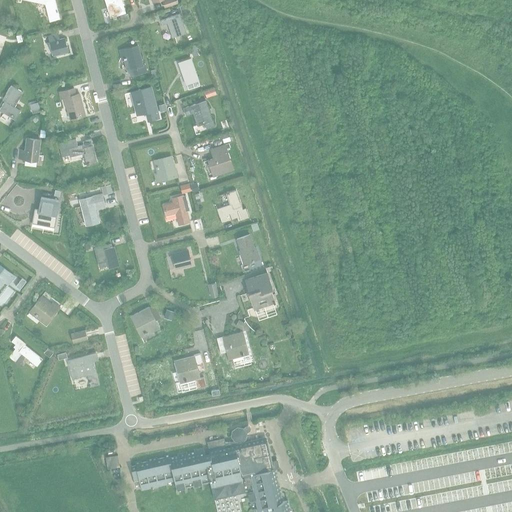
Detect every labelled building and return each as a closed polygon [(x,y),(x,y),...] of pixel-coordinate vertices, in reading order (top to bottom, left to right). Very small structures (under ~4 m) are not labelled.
[(34,0),(46,3),(50,16),(51,21),(60,18),(54,0),(34,0)] [(105,0),(111,17),(125,13),(120,0),(105,0)] [(173,38),(187,33),(179,14),(161,20),(163,25),(168,23),(173,38)] [(58,34),(48,36),(53,56),(68,52),(65,38),(59,39),(58,34)] [(131,48),(119,51),(121,59),(128,57),(131,68),(133,68),(135,75),(147,71),(145,64),(143,65),(138,46),(131,48)] [(186,85),(198,81),(191,59),(179,63),(186,85)] [(0,110),(16,120),(21,110),(15,107),(24,92),(11,85),(4,97),(6,99),(0,109),(0,110)] [(151,87),(132,92),(138,115),(147,112),(149,120),(152,119),(159,118),(151,87)] [(71,119),(86,115),(80,93),(76,95),(74,88),(60,92),(62,99),(65,98),(71,119)] [(206,97),(215,94),(213,88),(204,91),(206,97)] [(205,101),(183,108),(186,115),(193,113),(197,126),(205,123),(207,129),(214,126),(205,101)] [(38,160),(40,139),(28,138),(26,150),(20,149),(19,158),(38,160)] [(89,164),(97,162),(91,139),(85,141),(86,144),(68,148),(71,157),(86,153),(89,164)] [(224,144),(211,149),(214,158),(208,160),(214,177),(233,170),(224,144)] [(158,146),(146,149),(151,169),(156,169),(158,179),(176,174),(170,152),(160,154),(158,146)] [(232,204),(217,209),(220,217),(222,223),(232,219),(230,214),(234,212),(238,221),(248,218),(244,208),(243,209),(236,190),(228,193),(232,204)] [(95,207),(105,204),(102,195),(81,200),(86,221),(98,218),(95,207)] [(183,196),(173,198),(174,203),(164,205),(166,215),(176,213),(179,224),(189,222),(183,196)] [(34,210),(32,222),(54,226),(58,205),(59,200),(41,197),(38,211),(34,210)] [(250,235),(237,239),(242,254),(240,254),(244,265),(260,259),(257,251),(256,251),(250,235)] [(109,268),(120,265),(115,247),(105,249),(104,245),(94,248),(98,262),(107,259),(109,268)] [(189,251),(173,255),(176,269),(192,265),(189,251)] [(0,287),(6,280),(10,282),(14,276),(0,265),(0,287)] [(245,280),(250,293),(249,293),(251,301),(252,301),(255,309),(263,306),(263,307),(276,303),(271,290),(273,289),(268,273),(245,280)] [(22,278),(16,286),(20,289),(26,281),(22,278)] [(209,285),(212,298),(219,296),(216,283),(209,285)] [(46,324),(59,307),(53,303),(51,306),(41,298),(31,310),(41,318),(40,319),(46,324)] [(154,331),(160,328),(149,308),(131,317),(140,336),(154,329),(154,331)] [(73,343),(87,339),(85,331),(71,334),(73,343)] [(226,352),(228,359),(235,358),(234,356),(248,352),(242,332),(217,339),(221,354),(226,352)] [(37,365),(43,358),(25,345),(26,344),(16,336),(12,341),(17,346),(9,356),(15,361),(15,362),(22,367),(29,358),(37,365)] [(194,356),(174,361),(179,382),(194,378),(197,388),(206,386),(204,377),(200,378),(199,371),(205,370),(200,353),(193,355),(194,356)] [(68,360),(70,370),(72,379),(88,375),(91,387),(99,384),(93,361),(85,363),(83,356),(68,360)] [(260,439),(246,442),(248,440),(249,434),(252,432),(252,429),(251,427),(248,427),(245,429),(239,428),(234,431),(233,438),(236,442),(240,444),(210,451),(209,449),(170,458),(169,456),(136,464),(136,466),(131,468),(135,485),(140,484),(142,491),(175,483),(176,490),(210,482),(211,487),(245,479),(252,510),(257,508),(257,511),(290,511),(288,501),(283,502),(274,462),(271,462),(267,441),(261,443),(260,439)] [(302,503),(305,511),(314,511),(310,501),(302,503)]
